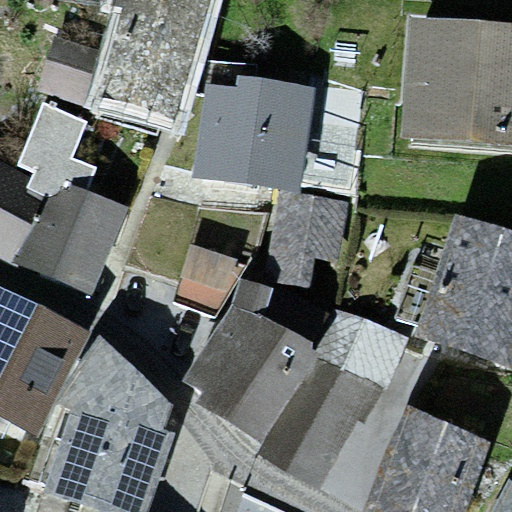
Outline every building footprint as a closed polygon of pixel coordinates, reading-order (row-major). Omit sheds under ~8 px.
[(230,0),(138,0),(110,104),(187,132),(230,0)] [(511,33),(425,26),(421,157),(511,162),(511,33)] [(115,64),(69,47),(51,100),(96,116),(115,64)] [(255,95),(218,93),(212,189),(334,195),(337,95),(256,89),(255,95)] [(101,133),(55,112),(24,176),(47,186),(42,202),(66,207),(86,185),(108,190),(112,178),(88,166),(101,133)] [(53,231),(0,205),(0,260),(107,311),(146,214),(85,197),(53,231)] [(356,207),(284,200),(278,285),(351,288),(356,207)] [(511,234),(476,222),(432,345),(511,374),(511,234)] [(252,270),(208,252),(189,302),(233,321),(252,270)] [(83,339),(0,299),(0,411),(41,432),(83,339)] [(260,300),(208,393),(267,431),(260,447),(325,481),(382,372),(339,351),(303,424),(290,417),(326,343),(260,300)] [(127,511),(155,412),(93,358),(45,490),(121,511),(127,511)] [(459,511),(485,452),(412,421),(373,511),(459,511)] [(511,511),(511,487),(509,486),(500,511),(511,511)]
